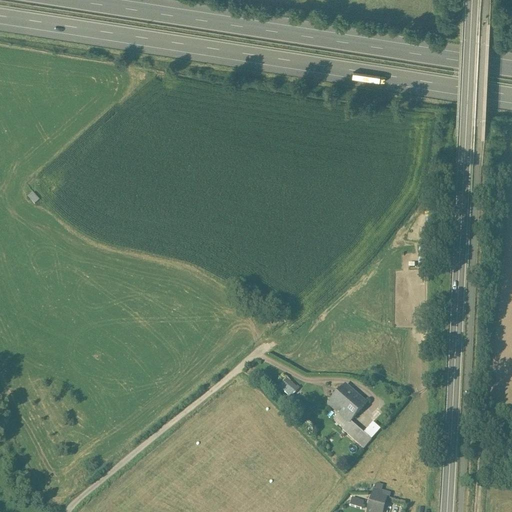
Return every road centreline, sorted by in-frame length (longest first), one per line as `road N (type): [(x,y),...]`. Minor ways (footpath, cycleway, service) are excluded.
road 1 (motorway): [(0,14),(511,94)]
road 2 (secondary): [(447,511),(472,0)]
road 3 (motorway): [(511,65),(91,0)]
road 4 (track): [(284,331),(220,282),(111,243),(65,216),(31,181)]
road 5 (track): [(477,511),(489,420),(496,411),(511,413)]
